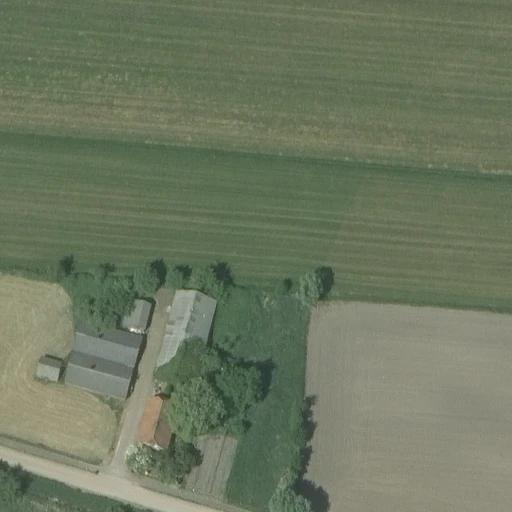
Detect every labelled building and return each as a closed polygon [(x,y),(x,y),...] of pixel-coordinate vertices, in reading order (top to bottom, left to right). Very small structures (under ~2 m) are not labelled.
[(132,286),(121,329),(143,334),(154,292),(132,286)] [(176,298),(155,383),(194,392),(216,309),(176,298)] [(79,323),(62,386),(123,403),(140,341),(79,323)] [(40,360),(34,380),(55,386),(60,366),(40,360)] [(217,360),(212,379),(233,384),(237,364),(217,360)] [(243,378),(239,396),(252,399),(255,381),(243,378)] [(147,403),(134,448),(165,457),(176,411),(147,403)]
